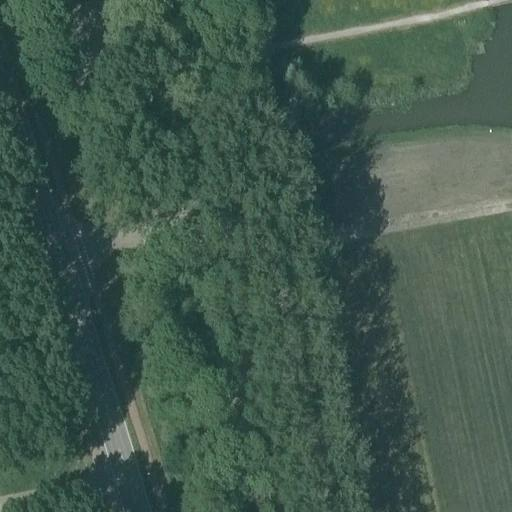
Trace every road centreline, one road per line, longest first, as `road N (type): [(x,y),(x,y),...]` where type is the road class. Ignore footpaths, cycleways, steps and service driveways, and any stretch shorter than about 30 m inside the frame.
road 1 (unclassified): [(319,511),(268,269),(236,239),(195,223),(57,256)]
road 2 (tertiary): [(135,511),(57,256)]
road 3 (tertiary): [(57,256),(0,70)]
